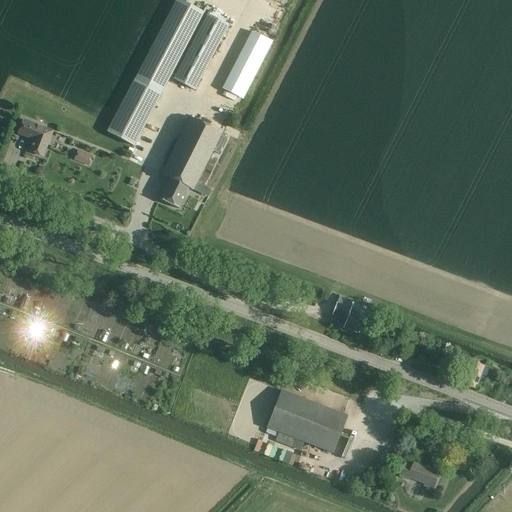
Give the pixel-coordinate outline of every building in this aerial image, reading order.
[(176,0),(135,78),(106,132),(133,146),(162,92),(203,13),(177,0),(176,0)] [(194,91),(228,26),(206,15),(172,79),(194,91)] [(243,100),(273,42),(251,31),(221,89),(243,100)] [(169,179),(158,199),(178,209),(189,189),(193,191),(197,183),(209,158),(213,159),(216,153),(218,154),(226,139),(220,136),(222,133),(189,117),(161,174),(169,179)] [(43,157),(53,131),(25,120),(19,134),(35,140),(30,152),(43,157)] [(88,166),(92,156),(77,150),(73,160),(88,166)] [(338,297),(336,304),(350,309),(353,302),(338,297)] [(358,334),(363,321),(357,319),(359,313),(350,310),(350,309),(336,304),(332,315),(345,319),(345,321),(342,320),(340,327),(343,328),(358,334)] [(452,360),(463,363),(465,358),(454,354),(452,360)] [(477,390),(479,384),(485,367),(472,362),(464,385),(477,390)] [(332,454),(347,416),(281,390),(266,428),(269,429),(267,433),(276,437),(274,441),(291,448),(294,439),(303,443),(332,454)] [(294,439),(291,448),(300,451),(303,443),(294,439)] [(440,472),(415,463),(413,467),(405,464),(399,478),(409,481),(410,479),(425,485),(424,487),(433,491),(440,472)]
